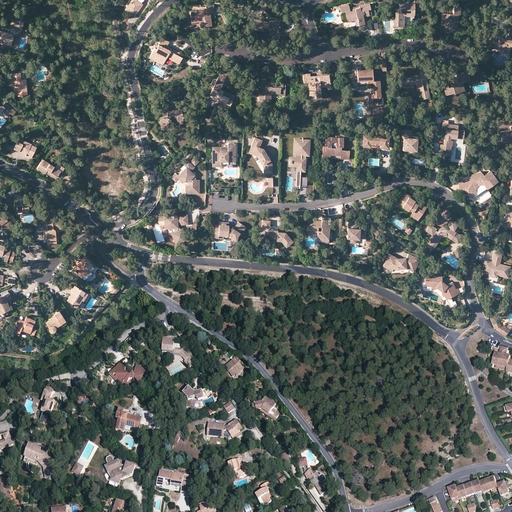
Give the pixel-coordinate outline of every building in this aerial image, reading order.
[(136,0),(137,0),(136,0),(131,0),(125,9),(135,16),(143,4),(142,3),(143,0),(136,0)] [(360,25),(365,24),(363,15),(361,15),(360,12),(363,11),(364,17),(369,16),(368,10),(370,9),(369,3),(359,6),(360,8),(353,10),(353,7),(350,8),(349,6),(337,9),(337,11),(341,11),(342,14),(346,13),(348,22),(356,20),(358,19),(360,25)] [(406,16),(414,16),(414,4),(400,4),(400,8),(396,8),(396,17),(394,17),(395,27),(404,28),(404,14),(406,14),(406,16)] [(205,21),(206,26),(212,26),(210,16),(209,16),(209,12),(214,11),(214,5),(206,5),(206,8),(198,9),(198,10),(190,11),(192,22),(200,21),(205,21)] [(448,28),(454,29),(455,18),(457,18),(458,14),(460,14),(460,7),(454,6),(453,14),(442,13),(442,25),(445,25),(448,25),(448,28)] [(268,28),(278,30),(280,19),(268,17),(267,18),(267,21),(264,20),(254,18),(252,29),(262,30),(262,27),(268,28)] [(11,33),(0,30),(0,44),(1,42),(3,43),(11,45),(13,34),(16,34),(21,36),(23,31),(21,30),(21,29),(24,29),(26,22),(14,19),(11,33)] [(488,36),(495,40),(498,34),(490,31),(488,36)] [(502,50),(502,52),(508,54),(510,45),(511,45),(511,32),(509,32),(509,34),(507,34),(506,35),(505,36),(505,37),(504,38),(502,38),(501,39),(499,39),(498,42),(492,41),(491,47),(498,49),(502,50)] [(155,57),(164,61),(167,57),(179,64),(182,57),(179,55),(180,52),(170,47),(169,49),(166,47),(168,43),(169,42),(162,38),(159,43),(156,48),(154,47),(149,57),(154,60),(155,57)] [(356,75),(356,81),(366,81),(366,83),(372,83),(372,81),(371,69),(365,69),(360,70),(360,67),(355,68),(356,75)] [(420,83),(421,91),(423,99),(430,97),(426,81),(427,81),(426,74),(427,74),(425,67),(419,68),(420,73),(421,75),(418,76),(418,74),(408,76),(407,74),(401,75),(402,79),(401,79),(401,82),(403,81),(403,84),(409,82),(409,86),(415,84),(420,83)] [(218,77),(225,79),(228,73),(221,70),(218,77)] [(468,80),(465,72),(456,74),(457,76),(452,78),(454,84),(444,88),(446,95),(454,93),(455,94),(464,91),(462,82),(468,80)] [(18,96),(27,94),(26,85),(23,86),(22,79),(21,79),(20,73),(12,74),(13,80),(14,84),(14,91),(17,91),(18,96)] [(321,86),(330,86),(329,77),(326,77),(326,75),(320,75),(320,77),(315,78),(315,76),(310,76),(310,74),(303,74),(304,82),(309,82),(310,95),(316,95),(316,98),(321,98),(321,86)] [(217,98),(231,105),(232,101),(235,95),(221,89),(225,79),(218,77),(209,97),(216,100),(217,98)] [(265,98),(264,100),(271,100),(271,93),(279,93),(279,95),(285,95),(285,83),(266,82),(266,79),(258,78),(258,86),(260,86),(259,98),(265,98)] [(379,81),(372,81),(372,83),(372,86),(370,86),(371,91),(371,99),(372,99),(372,101),(368,101),(368,106),(383,106),(382,98),(380,98),(379,81)] [(230,107),(231,105),(217,98),(216,100),(230,107)] [(0,111),(1,112),(3,113),(6,116),(10,112),(12,114),(15,111),(5,102),(2,105),(0,104),(0,111)] [(172,122),(183,120),(182,114),(179,114),(178,110),(167,111),(168,116),(159,118),(161,128),(172,126),(172,125),(172,122)] [(45,117),(39,114),(37,119),(42,122),(45,117)] [(458,130),(459,125),(443,123),(443,129),(444,129),(446,129),(445,134),(444,144),(441,144),(440,152),(447,153),(447,155),(450,155),(451,151),(449,151),(450,145),(448,145),(448,140),(451,140),(451,136),(457,137),(457,138),(464,139),(465,130),(458,130)] [(511,125),(509,126),(510,130),(500,132),(502,142),(511,140),(511,125)] [(413,138),(414,130),(403,130),(402,138),(404,138),(403,150),(417,151),(418,138),(413,138)] [(389,136),(365,135),(364,146),(371,146),(371,143),(381,144),(381,147),(388,147),(389,136)] [(269,157),(264,149),(260,147),(263,140),(255,137),(252,148),(256,149),(254,153),(259,155),(264,164),(264,167),(264,174),(273,173),(272,164),(270,160),(269,157)] [(343,138),(326,138),(326,142),(327,142),(327,146),(323,146),(323,152),(325,152),(325,156),(331,156),(333,156),(340,156),(340,150),(340,147),(342,147),(343,138)] [(306,158),(306,155),(309,156),(310,151),(307,151),(308,147),(310,148),(310,140),(302,139),(302,142),(301,142),(301,139),(295,139),(294,155),(296,155),(295,158),(292,158),(291,166),(297,166),(297,178),(296,186),(300,186),(301,171),(305,171),(306,158)] [(26,153),(32,156),(36,147),(23,141),(22,143),(17,141),(13,148),(26,154),(26,153)] [(236,145),(228,145),(228,148),(219,148),(219,153),(214,153),(214,157),(212,157),(212,168),(221,168),(221,165),(220,163),(228,163),(228,158),(236,158),(236,145)] [(264,167),(264,164),(259,155),(254,153),(256,149),(252,148),(250,153),(258,156),(264,167)] [(47,170),(57,177),(60,171),(62,172),(64,168),(58,164),(56,167),(42,159),(36,168),(45,174),(46,173),(47,170)] [(196,178),(195,176),(196,175),(191,171),(195,167),(189,161),(185,165),(187,167),(178,177),(183,182),(189,182),(189,194),(200,194),(200,180),(196,180),(196,178)] [(47,170),(46,173),(55,179),(57,177),(47,170)] [(483,175),(480,171),(468,175),(469,180),(458,181),(458,186),(463,185),(464,188),(467,190),(468,197),(472,196),(471,194),(476,193),(475,188),(475,187),(475,186),(475,185),(476,184),(476,183),(481,181),(487,189),(497,181),(490,170),(483,175)] [(467,190),(464,188),(463,185),(458,186),(459,188),(468,197),(467,190)] [(20,190),(12,190),(12,199),(9,199),(9,203),(12,203),(12,206),(13,206),(13,204),(22,203),(22,208),(25,208),(28,208),(28,198),(20,198),(20,190)] [(415,203),(416,202),(414,201),(409,198),(410,197),(406,194),(399,203),(404,206),(403,207),(403,208),(409,212),(410,211),(413,213),(411,216),(419,221),(427,208),(420,203),(419,205),(415,203)] [(450,212),(445,209),(441,214),(447,217),(450,212)] [(511,211),(511,212),(510,217),(511,217),(511,219),(509,219),(502,225),(506,230),(510,226),(511,225),(511,211)] [(178,228),(178,226),(182,225),(181,220),(178,220),(178,218),(170,219),(170,215),(164,216),(165,220),(165,229),(166,229),(168,235),(172,233),(173,237),(176,244),(187,240),(183,228),(179,230),(178,228)] [(188,215),(178,216),(178,218),(178,220),(181,220),(182,225),(185,225),(184,223),(189,222),(188,215)] [(321,221),(318,221),(308,220),(307,234),(316,234),(317,236),(319,239),(328,240),(328,233),(329,233),(329,225),(326,225),(326,217),(321,218),(321,221)] [(60,219),(52,221),(42,221),(44,239),(46,238),(56,237),(55,234),(55,231),(61,230),(60,219)] [(446,230),(446,229),(445,229),(445,228),(444,227),(443,227),(442,227),(441,227),(440,228),(439,228),(439,229),(438,230),(438,231),(437,231),(435,230),(436,228),(429,224),(425,231),(432,235),(427,241),(427,243),(434,247),(439,238),(440,237),(445,236),(447,237),(457,243),(461,236),(453,231),(457,224),(451,220),(446,227),(448,228),(447,230),(446,230)] [(274,231),(270,226),(270,221),(263,221),(263,229),(265,232),(263,234),(269,240),(277,241),(278,236),(281,237),(281,241),(286,247),(292,241),(285,233),(278,233),(275,232),(274,231)] [(234,229),(228,229),(229,226),(226,225),(226,224),(219,224),(219,225),(215,225),(214,230),(213,231),(213,235),(214,236),(219,237),(219,235),(232,236),(233,233),(237,236),(239,235),(242,230),(244,231),(246,228),(246,227),(239,222),(234,229)] [(359,230),(357,230),(357,228),(356,228),(357,222),(347,222),(346,238),(349,238),(349,242),(355,243),(355,239),(358,239),(358,237),(364,238),(364,231),(359,230)] [(332,239),(332,233),(330,232),(329,233),(328,233),(328,240),(319,239),(320,240),(329,241),(329,238),(332,239)] [(236,242),(240,236),(239,235),(237,236),(233,233),(232,236),(231,238),(236,242)] [(13,257),(14,253),(10,251),(9,253),(4,252),(3,251),(5,246),(0,244),(0,254),(3,255),(1,260),(7,262),(7,259),(12,261),(13,257)] [(462,253),(457,250),(453,255),(459,258),(462,253)] [(405,260),(401,258),(400,260),(397,259),(397,258),(388,253),(383,265),(391,269),(393,267),(394,268),(396,268),(405,267),(405,265),(408,265),(411,266),(413,262),(417,263),(419,259),(415,257),(414,260),(412,259),(412,260),(406,257),(405,260)] [(511,267),(500,264),(502,255),(495,253),(493,260),(494,260),(493,264),(489,263),(490,262),(485,261),(483,271),(487,272),(487,271),(497,273),(496,275),(497,275),(508,278),(511,267)] [(94,269),(84,256),(83,257),(81,258),(82,259),(78,262),(79,264),(75,267),(78,270),(77,271),(81,276),(89,270),(91,271),(94,269)] [(417,263),(413,262),(411,266),(408,265),(405,265),(405,267),(413,271),(417,263)] [(445,284),(441,281),(441,278),(442,276),(428,274),(428,276),(426,276),(423,280),(426,285),(432,286),(432,288),(435,288),(436,287),(442,292),(440,292),(442,296),(443,295),(445,298),(458,292),(456,288),(454,289),(451,282),(447,283),(445,284)] [(7,277),(6,283),(13,285),(15,278),(7,277)] [(73,287),(72,290),(73,291),(71,294),(67,300),(77,307),(82,300),(83,300),(88,293),(75,285),(73,287)] [(10,292),(9,293),(1,295),(0,295),(0,316),(5,314),(4,311),(6,310),(10,309),(8,304),(6,300),(10,298),(12,297),(11,295),(10,292)] [(67,323),(59,310),(56,312),(52,315),(53,316),(45,321),(49,326),(48,328),(49,329),(49,330),(50,331),(52,332),(54,332),(67,323)] [(32,327),(35,320),(31,318),(26,316),(24,320),(18,318),(13,332),(18,334),(21,329),(29,333),(29,335),(33,336),(36,329),(32,327)] [(194,361),(191,357),(184,350),(180,349),(180,346),(174,345),(175,341),(164,340),(163,351),(174,352),(174,351),(175,351),(175,354),(180,354),(183,357),(187,361),(186,361),(189,367),(195,366),(194,361)] [(500,366),(504,348),(501,347),(499,354),(495,353),(492,365),(496,366),(500,366)] [(508,349),(504,348),(500,366),(508,368),(509,361),(510,356),(506,355),(508,349)] [(138,360),(135,354),(126,358),(132,363),(138,360)] [(244,369),(236,359),(225,367),(232,376),(236,373),(237,375),(244,369)] [(130,374),(127,370),(127,364),(121,364),(116,369),(116,374),(117,374),(117,376),(117,377),(123,383),(124,382),(127,388),(132,388),(132,387),(135,387),(134,381),(135,381),(136,381),(136,380),(135,380),(135,379),(134,380),(133,376),(135,376),(135,373),(133,374),(132,373),(130,374)] [(127,388),(124,382),(123,383),(114,374),(116,374),(116,369),(111,374),(122,384),(119,385),(125,390),(127,388)] [(193,392),(189,388),(183,393),(187,397),(188,401),(187,406),(195,408),(196,403),(193,399),(196,398),(199,401),(208,398),(206,390),(197,392),(193,392)] [(46,390),(43,397),(47,399),(45,402),(47,403),(44,408),(43,408),(42,411),(51,414),(54,405),(55,402),(51,400),(53,394),(46,390)] [(251,406),(253,412),(262,411),(263,409),(266,411),(265,412),(270,415),(272,412),(275,414),(273,417),(272,418),(276,421),(280,414),(273,409),(276,405),(273,402),(273,401),(270,399),(268,400),(265,398),(261,403),(251,406)] [(224,407),(228,413),(235,409),(231,403),(224,407)] [(119,409),(118,413),(134,417),(135,413),(119,409)] [(262,412),(272,418),(273,417),(270,415),(265,412),(266,411),(263,409),(262,411),(253,412),(253,414),(262,412)] [(42,413),(39,421),(46,424),(49,415),(42,413)] [(142,420),(134,417),(118,413),(116,419),(118,420),(116,431),(125,433),(126,427),(139,430),(142,420)] [(231,428),(227,430),(232,437),(239,432),(243,429),(237,420),(229,425),(231,428)] [(222,430),(222,428),(219,429),(218,427),(206,429),(208,441),(211,441),(211,439),(220,438),(220,437),(223,436),(222,430)] [(227,430),(222,430),(223,436),(220,437),(220,438),(211,439),(211,441),(232,437),(227,430)] [(180,431),(174,440),(177,442),(183,433),(180,431)] [(13,443),(9,432),(4,434),(6,439),(1,441),(0,439),(0,435),(1,435),(0,433),(0,450),(1,450),(1,449),(13,443)] [(241,435),(239,432),(232,437),(234,441),(241,435)] [(42,449),(28,444),(24,455),(37,460),(43,465),(45,475),(55,472),(54,470),(56,469),(55,462),(51,463),(50,460),(52,460),(44,453),(43,454),(40,453),(42,449)] [(121,466),(118,460),(114,462),(112,458),(110,457),(107,458),(106,461),(106,463),(108,467),(111,474),(110,474),(109,476),(110,477),(112,478),(111,483),(120,485),(122,478),(122,476),(127,473),(130,474),(132,475),(135,466),(126,463),(125,467),(121,466)] [(231,472),(235,471),(237,470),(239,478),(248,475),(246,470),(249,469),(246,463),(244,464),(242,458),(228,463),(231,472)] [(307,467),(307,459),(298,459),(299,467),(307,467)] [(73,473),(79,476),(82,471),(84,467),(77,464),(73,473)] [(311,469),(304,475),(307,479),(308,479),(313,486),(314,485),(316,484),(321,491),(319,493),(321,496),(328,491),(327,488),(329,486),(324,479),(321,480),(317,473),(314,474),(311,469)] [(161,471),(160,479),(171,480),(171,484),(170,485),(182,487),(183,485),(188,486),(190,475),(161,471)] [(5,479),(0,476),(0,483),(1,484),(0,485),(0,502),(2,502),(7,501),(8,500),(11,501),(13,496),(9,495),(11,489),(10,489),(11,483),(5,479)] [(288,482),(285,477),(280,480),(283,485),(288,482)] [(463,486),(457,488),(456,486),(452,487),(448,488),(452,500),(460,497),(461,499),(483,492),(483,493),(498,488),(501,496),(509,494),(505,482),(503,482),(497,485),(494,477),(491,478),(486,480),(480,482),(479,481),(478,481),(470,484),(463,486)] [(261,498),(263,502),(265,506),(272,502),(269,496),(271,495),(267,488),(271,486),(269,482),(261,486),(263,490),(255,494),(258,499),(261,498)] [(112,511),(127,511),(130,505),(117,500),(112,511)] [(215,511),(213,501),(200,504),(201,511),(198,511),(215,511)]
